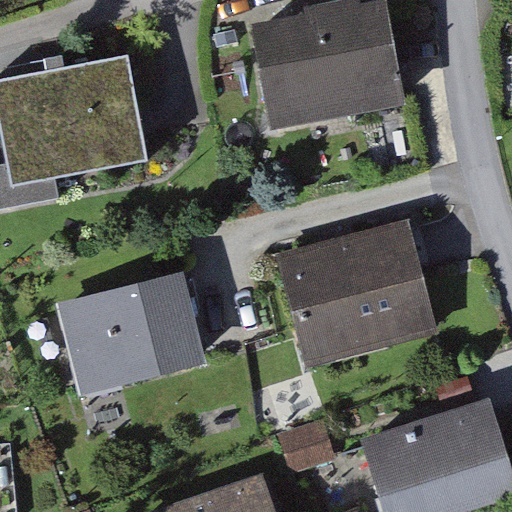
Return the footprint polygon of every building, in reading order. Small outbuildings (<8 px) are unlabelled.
[(382,3),(251,27),(271,135),(402,111),(389,42),(382,3)] [(59,70),(0,81),(0,137),(9,183),(139,158),(120,58),(59,70)] [(439,334),(408,222),(379,230),(280,258),(311,370),(439,334)] [(188,309),(179,274),(58,305),(79,391),(201,361),(188,309)] [(494,396),(363,438),(387,511),(466,511),(511,497),(511,452),(509,444),(494,396)] [(327,422),(287,438),(297,465),(338,449),(327,422)] [(271,511),(259,476),(153,511),(271,511)]
